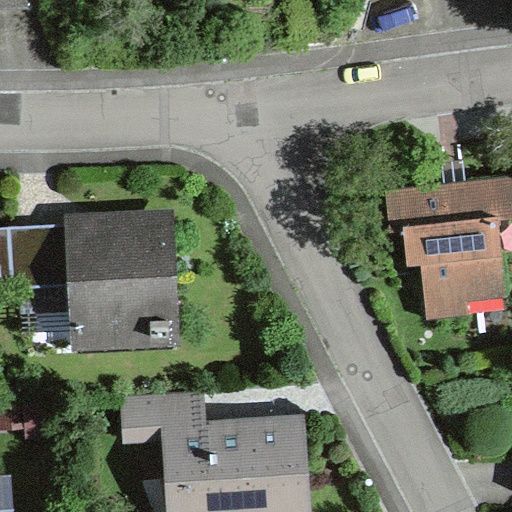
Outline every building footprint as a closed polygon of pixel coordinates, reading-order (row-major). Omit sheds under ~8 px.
[(511,177),(386,189),(390,227),(404,226),(407,261),(421,260),(426,316),(470,312),(469,297),(506,294),(499,217),(511,216),(511,177)] [(174,329),(169,217),(79,224),(82,282),(77,282),(78,333),(174,329)] [(79,224),(11,227),(14,285),(77,282),(82,282),(79,224)] [(11,227),(0,227),(0,285),(14,285),(11,227)] [(200,393),(125,397),(127,438),(170,436),(170,430),(202,428),(200,393)] [(170,436),(174,511),(306,511),(301,422),(202,428),(170,430),(170,436)]
